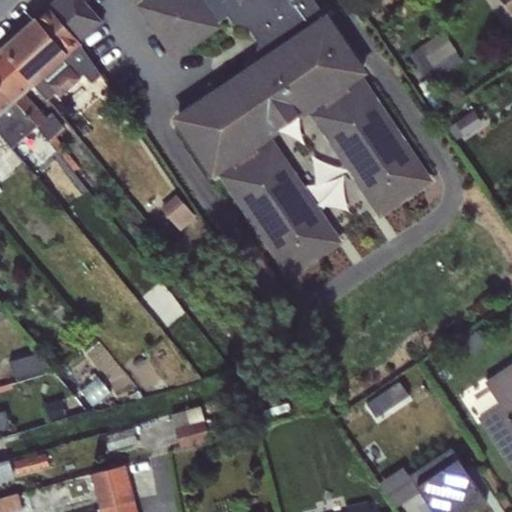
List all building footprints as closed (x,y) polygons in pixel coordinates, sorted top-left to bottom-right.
[(83,0),(54,0),(47,7),(79,43),(103,22),(83,0)] [(254,55),(256,58),(323,12),(313,0),(149,0),(141,5),(177,58),(222,27),(218,21),(228,15),(233,23),(248,25),(258,42),(254,55)] [(511,0),(501,0),(511,15),(511,0)] [(47,7),(3,47),(33,85),(46,100),(54,93),(59,97),(83,74),(91,83),(103,74),(79,43),(47,7)] [(369,73),(327,12),(171,117),(212,178),(232,164),(233,165),(218,175),(288,279),(343,242),(272,138),(257,149),(256,148),(279,133),(276,129),(300,114),(302,117),(324,102),(325,103),(308,114),(379,218),(434,181),(363,77),(348,89),(347,88),(369,73)] [(462,60),(443,31),(409,54),(424,76),(434,68),(439,75),(462,60)] [(3,47),(0,49),(0,83),(37,126),(75,171),(79,168),(56,137),(65,129),(52,113),(46,117),(25,93),(33,85),(3,47)] [(423,93),(422,93),(434,111),(443,105),(426,79),(417,85),(423,93)] [(0,83),(0,132),(12,148),(37,126),(0,83)] [(463,137),(483,125),(473,110),(453,123),(454,124),(446,129),(454,142),(463,137)] [(176,194),(162,207),(182,230),(197,217),(176,194)] [(476,331),(456,344),(465,358),(485,345),(476,331)] [(38,353),(9,361),(15,379),(52,369),(38,353)] [(511,468),(511,363),(484,382),(498,404),(478,416),(511,468)] [(98,376),(81,390),(94,406),(111,392),(98,376)] [(365,403),(374,417),(407,394),(398,381),(365,403)] [(66,415),(61,398),(45,403),(50,420),(66,415)] [(201,405),(171,414),(180,448),(209,440),(201,405)] [(6,408),(0,409),(0,429),(10,427),(6,408)] [(132,428),(104,436),(108,451),(137,443),(132,428)] [(433,511),(470,511),(486,501),(450,448),(409,475),(419,491),(433,511)] [(44,453),(14,460),(17,474),(48,466),(44,453)] [(0,482),(14,478),(9,458),(0,460),(0,482)] [(100,509),(133,499),(124,464),(90,474),(100,509)] [(409,475),(402,466),(378,483),(396,507),(419,491),(409,475)] [(0,498),(0,511),(11,511),(23,509),(18,494),(0,498)] [(136,511),(133,499),(100,509),(100,511),(136,511)] [(369,511),(367,501),(345,506),(346,511),(369,511)]
